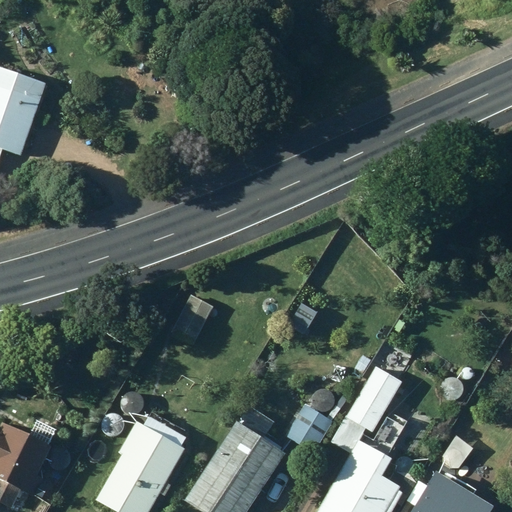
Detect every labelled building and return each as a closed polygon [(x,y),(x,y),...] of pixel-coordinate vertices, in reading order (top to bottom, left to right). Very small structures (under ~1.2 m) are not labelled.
[(0,151),(1,149),(20,156),(45,82),(0,67),(0,151)] [(190,294),(170,331),(193,344),(212,306),(190,294)] [(391,511),(402,492),(397,489),(398,486),(380,476),(390,458),(358,440),(365,426),(374,431),(401,381),(374,367),(348,416),(345,415),(330,443),(349,453),(317,511),(391,511)] [(305,403),(285,436),(313,453),(333,420),(305,403)] [(245,511),(284,454),(262,439),(272,422),(248,406),(237,423),(234,421),(183,500),(200,511),(245,511)] [(185,437),(148,416),(143,425),(134,420),(117,451),(121,454),(95,500),(116,511),(148,511),(160,492),(164,495),(170,484),(165,481),(184,448),(179,446),(185,437)] [(50,447),(2,422),(0,425),(0,501),(11,508),(20,489),(26,492),(50,447)] [(86,437),(95,444),(101,435),(92,429),(86,437)] [(474,446),(457,436),(442,461),(460,471),(474,446)] [(488,511),(492,505),(433,470),(407,511),(488,511)]
